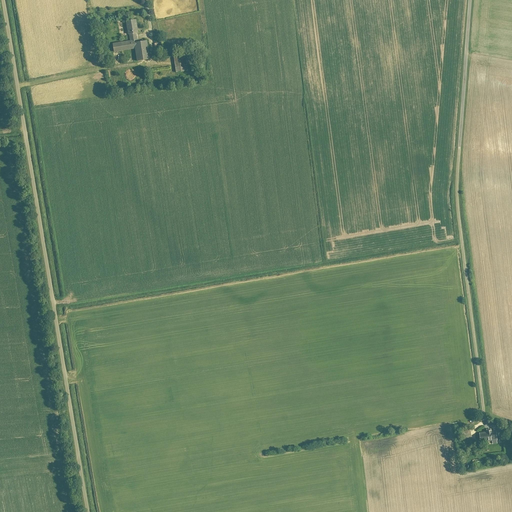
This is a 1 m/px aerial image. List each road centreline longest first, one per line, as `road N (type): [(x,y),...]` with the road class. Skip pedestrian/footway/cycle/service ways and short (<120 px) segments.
road 1 (unclassified): [(90,511),(2,0)]
road 2 (track): [(484,427),(457,200),(470,0)]
road 3 (track): [(16,81),(154,63)]
